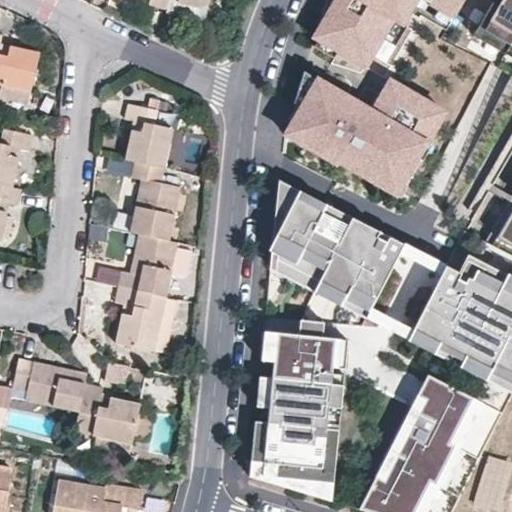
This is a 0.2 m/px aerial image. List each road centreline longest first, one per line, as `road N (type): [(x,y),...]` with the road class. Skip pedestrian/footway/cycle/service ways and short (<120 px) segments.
road 1 (residential): [(199,505),(245,95)]
road 2 (residential): [(0,309),(38,311),(62,281),(87,26)]
road 3 (residential): [(245,95),(87,26)]
